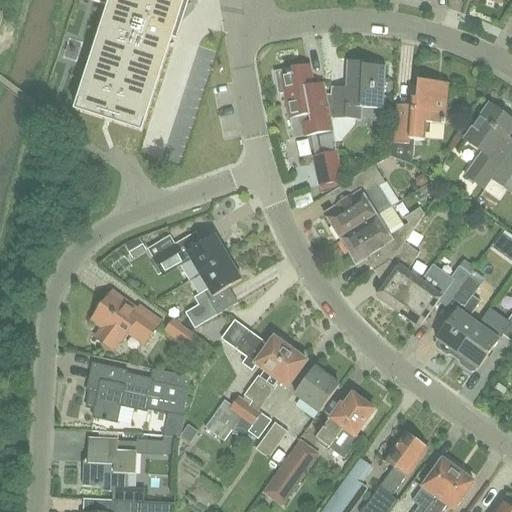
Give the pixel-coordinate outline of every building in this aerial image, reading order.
[(110,8),(76,111),(142,133),(185,0),(97,0),(96,4),(110,8)] [(326,96),(332,118),(361,120),(362,109),(382,110),(385,69),(364,67),(364,64),(348,64),(347,90),(332,89),(332,96),(326,96)] [(342,183),(334,130),(332,118),(326,96),(324,85),(315,87),(312,71),(293,75),(293,72),(289,73),(288,71),(276,73),(280,94),(285,94),(289,118),(291,118),(294,133),(315,129),(321,156),(314,157),(319,187),(342,183)] [(411,108),(408,107),(398,107),(394,144),(408,145),(409,140),(424,141),(426,124),(444,125),(448,84),(419,82),(417,100),(412,99),(411,108)] [(485,190),(493,179),(507,159),(496,151),(511,128),(511,121),(490,106),(465,140),(483,153),(467,176),(485,190)] [(511,159),(508,157),(507,159),(493,179),(511,192),(511,191),(511,159)] [(324,215),(340,241),(392,208),(379,187),(385,183),(374,166),(327,196),(334,209),(324,215)] [(82,181),(86,176),(81,172),(77,177),(82,181)] [(297,201),(304,213),(320,203),(312,191),(297,201)] [(374,271),(390,261),(396,257),(405,244),(414,230),(425,216),(421,209),(405,219),(409,225),(404,228),(392,208),(340,241),(356,266),(367,260),(374,271)] [(211,269),(229,258),(216,237),(183,257),(171,237),(149,251),(165,277),(192,261),(201,275),(211,269)] [(420,255),(405,244),(396,257),(390,261),(399,268),(378,299),(399,314),(421,283),(407,273),(420,255)] [(211,269),(201,275),(209,290),(195,299),(199,306),(186,314),(195,330),(217,316),(208,302),(242,281),(229,258),(211,269)] [(431,268),(421,283),(399,314),(421,329),(445,294),(453,299),(470,276),(458,268),(449,281),(431,268)] [(455,358),(479,325),(470,318),(481,302),(473,296),(481,285),(469,276),(453,299),(462,305),(437,340),(438,342),(436,345),(437,348),(447,356),(451,355),(455,358)] [(145,346),(161,324),(139,308),(137,311),(112,294),(92,322),(103,329),(97,339),(113,351),(119,342),(122,343),(129,334),(145,346)] [(501,316),(489,332),(479,325),(455,358),(460,362),(461,365),(472,373),(475,372),(477,369),(479,370),(504,335),(511,341),(511,315),(508,321),(501,316)] [(199,339),(175,322),(167,333),(190,351),(199,339)] [(265,342),(249,331),(235,349),(248,358),(243,365),(252,371),(256,365),(266,372),(261,380),(259,378),(246,397),(253,402),(291,351),(287,349),(288,345),(285,343),(282,340),(278,342),(275,340),(267,350),(262,346),(265,342)] [(238,426),(258,440),(272,422),(257,412),(261,407),(262,408),(276,387),(274,385),(277,380),(288,388),(307,362),(291,351),(253,402),(250,406),(237,425),(232,431),(233,432),(238,426)] [(296,397),(320,414),(339,386),(315,369),(296,397)] [(154,381),(115,373),(113,385),(102,382),(99,396),(90,394),(87,409),(96,410),(94,419),(118,424),(122,408),(148,413),(148,410),(184,417),(191,379),(156,371),(154,381)] [(355,437),(374,411),(354,397),(345,408),(342,406),(318,440),(330,449),(345,429),(355,437)] [(237,425),(250,406),(242,401),(239,398),(232,407),(226,402),(214,418),(205,429),(225,443),(232,431),(237,425)] [(275,425),(257,451),(269,460),(288,434),(275,425)] [(386,463),(394,468),(362,511),(391,511),(399,502),(392,497),(427,449),(407,434),(386,463)] [(163,442),(162,456),(173,457),(174,439),(163,438),(163,442)] [(84,462),(84,463),(83,486),(101,487),(101,491),(113,492),(113,488),(128,489),(129,476),(136,476),(137,454),(120,453),(121,442),(89,440),(88,463),(84,462)] [(282,507),(306,473),(301,469),(313,452),(301,443),(264,494),(282,507)] [(323,511),(351,511),(368,489),(362,485),(374,469),(361,460),(323,511)] [(431,511),(459,473),(453,468),(453,465),(448,462),(445,463),(443,461),(414,503),(421,508),(417,511),(431,511)] [(431,511),(443,511),(448,506),(456,511),(475,485),(472,483),(472,479),(468,476),(465,477),(459,473),(431,511)] [(227,496),(227,479),(212,479),(212,496),(227,496)] [(139,511),(139,503),(114,502),(113,511),(139,511)]
